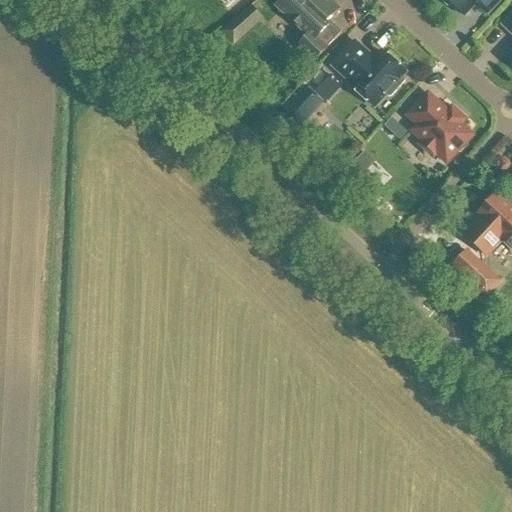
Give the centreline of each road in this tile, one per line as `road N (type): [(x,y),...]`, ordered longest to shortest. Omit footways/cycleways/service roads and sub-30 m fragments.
road 1 (unclassified): [(511,378),(86,0)]
road 2 (residential): [(388,0),(509,112)]
road 3 (residential): [(509,112),(502,132),(407,234)]
